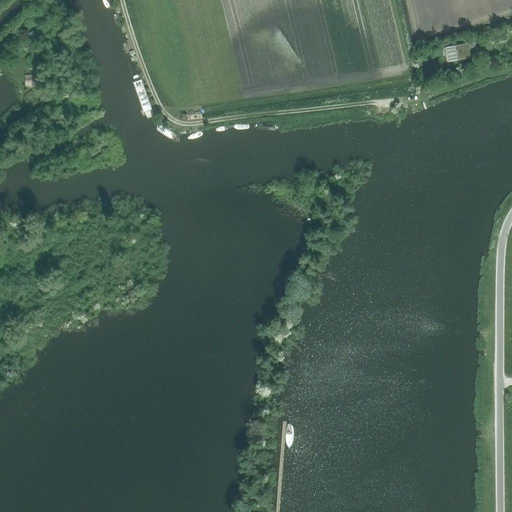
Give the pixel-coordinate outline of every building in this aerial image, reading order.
[(508,32),(507,28),(489,32),(490,35),(489,35),(491,46),(506,43),(504,33),(508,32)] [(472,57),(469,42),(445,46),(447,61),(472,57)] [(135,74),(132,77),(146,117),(148,118),(151,117),(153,115),(138,75),(135,74)] [(25,76),(26,88),(38,87),(38,76),(25,76)] [(441,101),(394,119),(405,147),(452,129),(441,101)]
